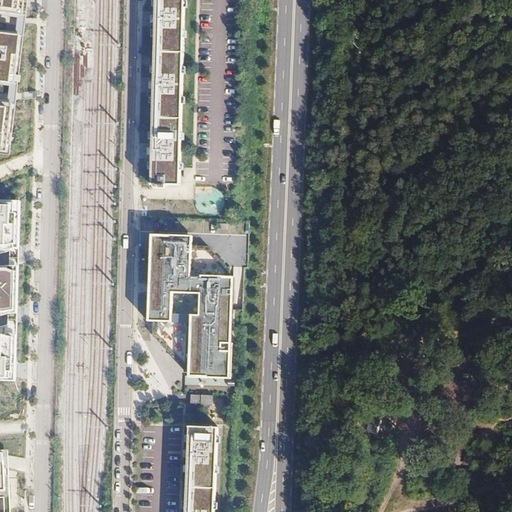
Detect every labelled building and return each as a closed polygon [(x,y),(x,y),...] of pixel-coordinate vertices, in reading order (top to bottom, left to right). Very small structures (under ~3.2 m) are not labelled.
[(29,0),(0,0),(0,155),(10,157),(29,0)] [(184,0),(156,0),(152,184),(180,184),(184,0)] [(24,199),(0,196),(0,379),(18,381),(24,199)] [(188,232),(187,235),(193,235),(193,245),(209,246),(230,268),(230,277),(234,277),(233,309),(243,310),(243,267),(248,267),(250,234),(188,232)] [(193,245),(193,235),(187,235),(151,234),(148,321),(153,321),(153,335),(187,373),(190,373),(190,376),(231,379),(233,309),(234,277),(230,277),(230,268),(209,246),(193,245)] [(200,396),(190,395),(190,405),(200,405),(200,396)] [(214,511),(218,429),(190,428),(186,511),(214,511)] [(5,451),(0,451),(0,496),(10,496),(9,484),(7,484),(5,451)]
